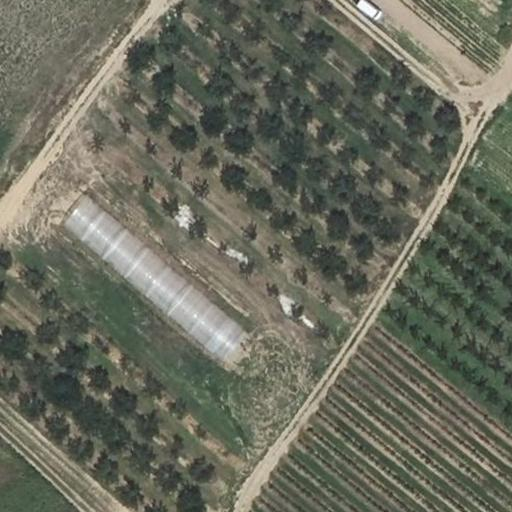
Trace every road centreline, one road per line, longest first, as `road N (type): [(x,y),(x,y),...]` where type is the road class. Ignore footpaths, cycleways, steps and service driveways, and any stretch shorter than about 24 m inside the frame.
road 1 (track): [(240,511),(404,264),(511,72)]
road 2 (track): [(153,0),(0,210)]
road 3 (track): [(337,0),(484,118)]
road 4 (track): [(0,428),(89,511)]
